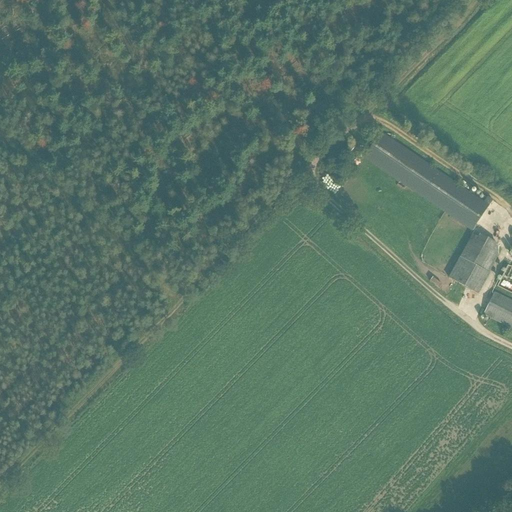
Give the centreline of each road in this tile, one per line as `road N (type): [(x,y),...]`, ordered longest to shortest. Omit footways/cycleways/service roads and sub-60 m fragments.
road 1 (track): [(511,348),(478,333),(297,174),(176,298),(0,131)]
road 2 (track): [(0,478),(176,298)]
road 3 (track): [(297,174),(478,0)]
